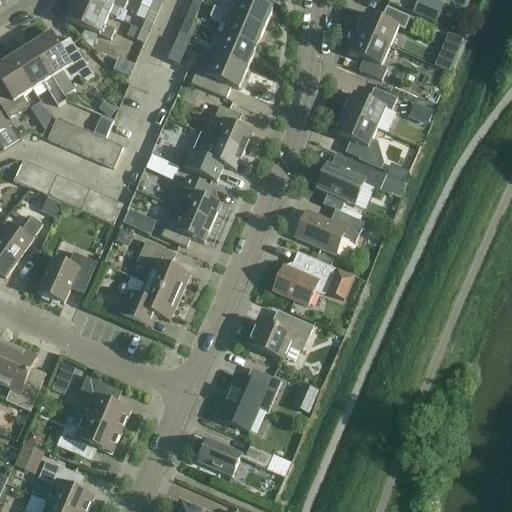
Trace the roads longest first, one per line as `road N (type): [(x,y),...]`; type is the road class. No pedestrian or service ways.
road 1 (residential): [(183,394),(292,152),(318,0)]
road 2 (residential): [(0,313),(183,394)]
road 3 (residential): [(134,511),(183,394)]
